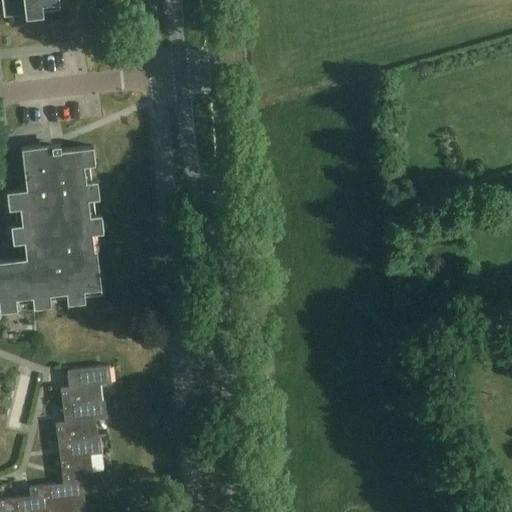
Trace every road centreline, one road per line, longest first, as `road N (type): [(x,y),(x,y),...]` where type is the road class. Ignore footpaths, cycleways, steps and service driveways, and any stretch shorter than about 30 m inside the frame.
road 1 (secondary): [(239,511),(217,274)]
road 2 (secondary): [(217,274),(216,70)]
road 3 (secondary): [(182,74),(188,157),(217,274)]
road 4 (residential): [(0,94),(182,74)]
